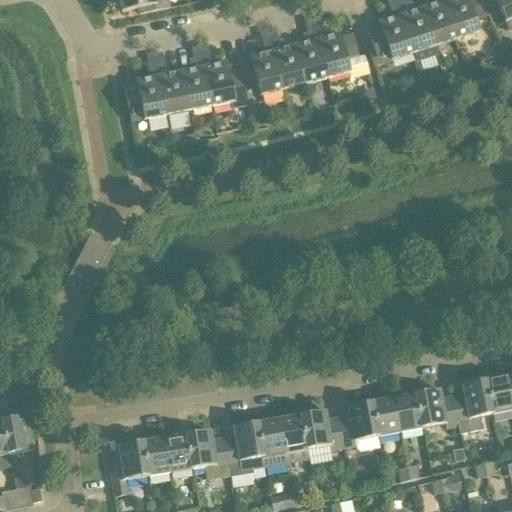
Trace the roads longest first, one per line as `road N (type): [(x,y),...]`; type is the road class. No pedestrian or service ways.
road 1 (residential): [(72,511),(62,426),(511,348)]
road 2 (residential): [(82,56),(230,32),(354,0)]
